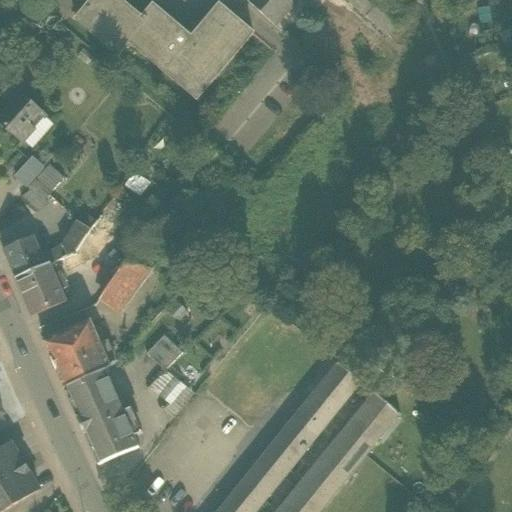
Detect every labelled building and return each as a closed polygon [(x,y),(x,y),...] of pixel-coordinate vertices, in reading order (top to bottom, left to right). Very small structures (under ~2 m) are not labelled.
[(129,44),(197,101),(253,34),(219,6),(191,38),(153,6),(142,19),(119,0),(92,0),(75,21),(118,57),(129,44)] [(250,0),(248,2),(274,26),(297,0),(250,0)] [(346,0),(366,17),(381,0),(346,0)] [(413,11),(399,0),(381,0),(366,17),(389,38),(413,11)] [(0,111),(0,124),(22,143),(23,142),(19,138),(30,125),(35,129),(45,118),(45,117),(18,92),(0,111)] [(35,129),(23,142),(32,150),(53,125),(45,118),(35,129)] [(23,142),(35,129),(30,125),(19,138),(23,142)] [(15,178),(27,188),(43,170),(32,160),(15,178)] [(49,167),(43,173),(50,179),(56,173),(49,167)] [(21,198),(31,215),(42,209),(48,205),(45,200),(64,179),(56,173),(50,179),(43,173),(29,188),(31,192),(21,198)] [(50,265),(75,254),(91,231),(77,222),(63,245),(62,245),(63,247),(42,256),(46,266),(50,265)] [(3,251),(16,280),(46,266),(42,256),(34,238),(3,251)] [(102,296),(121,310),(149,271),(130,258),(102,296)] [(50,265),(46,266),(16,280),(32,317),(66,303),(61,291),(66,289),(60,274),(54,276),(50,265)] [(175,300),(165,311),(177,322),(186,311),(175,300)] [(44,343),(65,390),(105,373),(110,368),(115,363),(111,353),(104,355),(92,328),(90,323),(44,343)] [(102,323),(92,328),(104,355),(111,353),(105,340),(109,338),(102,323)] [(146,355),(164,372),(166,371),(182,354),(164,336),(146,355)] [(320,511),(398,417),(399,417),(400,415),(337,364),(336,366),(337,366),(218,511),(320,511)] [(149,388),(159,397),(174,378),(166,371),(164,372),(149,388)] [(120,405),(105,373),(65,390),(81,428),(126,408),(124,403),(120,405)] [(159,397),(170,405),(185,387),(174,378),(159,397)] [(219,509),(307,391),(292,380),(204,498),(219,509)] [(194,394),(185,387),(170,405),(164,412),(173,419),(194,394)] [(128,412),(126,408),(81,428),(98,466),(139,448),(134,438),(124,414),(128,412)] [(132,411),(128,412),(124,414),(134,438),(142,434),(132,411)] [(4,416),(0,418),(0,431),(10,425),(4,416)] [(0,511),(3,511),(39,491),(28,473),(30,473),(23,462),(22,462),(11,445),(0,452),(0,511)]
